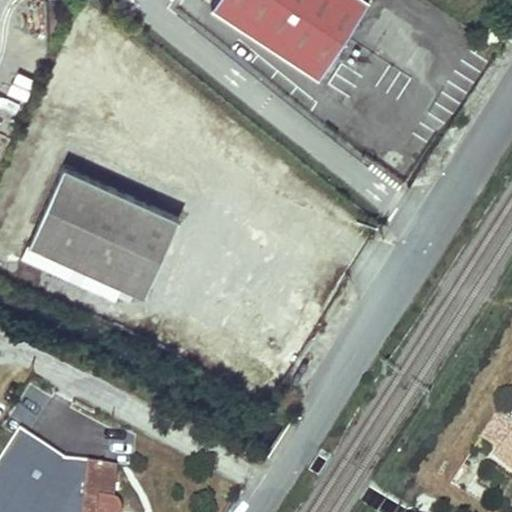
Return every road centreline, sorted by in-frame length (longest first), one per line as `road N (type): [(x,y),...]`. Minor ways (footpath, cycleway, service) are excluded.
road 1 (unclassified): [(268,488),(511,104)]
road 2 (residential): [(268,488),(0,340)]
